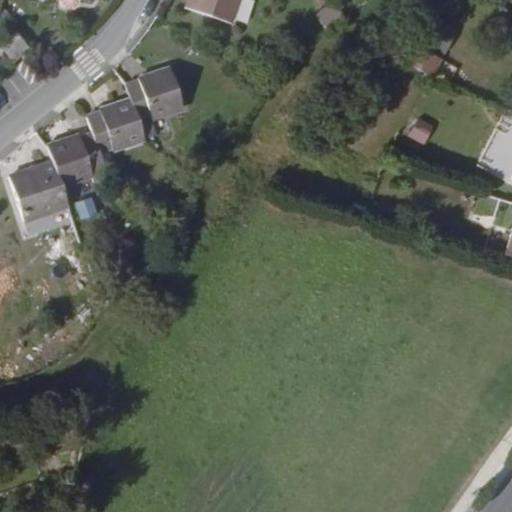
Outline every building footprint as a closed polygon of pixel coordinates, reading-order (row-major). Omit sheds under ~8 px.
[(238,14),(242,0),(194,0),(195,1),(238,14)] [(439,19),(429,38),(445,46),(455,28),(439,19)] [(34,43),(35,42),(24,26),(8,38),(20,54),(34,43)] [(405,58),(431,72),(440,54),(414,40),(405,58)] [(145,76),(131,80),(135,93),(143,112),(156,108),(157,112),(187,101),(174,62),(144,72),(145,76)] [(119,141),(149,131),(143,112),(135,93),(105,103),(106,106),(94,110),(99,125),(85,130),(85,128),(54,138),(59,154),(15,169),(31,213),(73,198),(74,198),(68,178),(98,167),(102,183),(115,179),(106,143),(118,139),(119,141)] [(406,134),(425,143),(433,124),(415,116),(406,134)]
